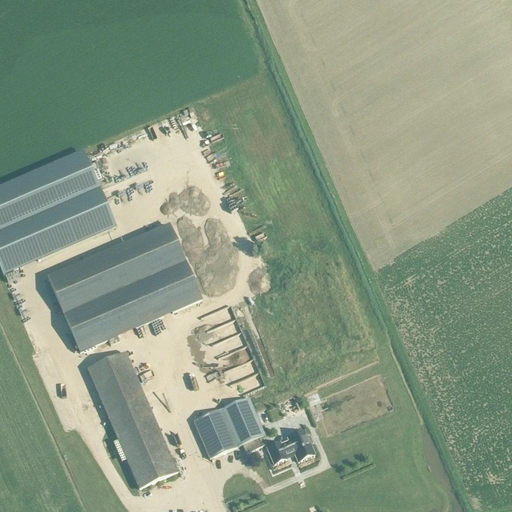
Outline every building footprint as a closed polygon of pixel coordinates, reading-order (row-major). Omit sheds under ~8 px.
[(83,155),(0,191),(0,269),(3,278),(115,229),(104,202),(99,192),(83,155)] [(235,187),(222,192),(225,198),(237,193),(235,187)] [(238,228),(239,234),(251,231),(250,225),(238,228)] [(118,339),(202,303),(169,226),(46,279),(80,356),(109,343),(111,347),(120,343),(118,339)] [(47,322),(36,325),(40,338),(51,335),(47,322)] [(249,332),(230,337),(233,346),(251,342),(249,332)] [(245,349),(249,358),(257,355),(254,345),(245,349)] [(176,475),(125,356),(88,373),(119,445),(115,447),(118,455),(123,453),(139,491),(176,475)] [(158,397),(161,405),(166,403),(163,395),(158,397)] [(237,449),(242,447),(259,440),(265,437),(249,400),(221,412),(237,449)] [(237,449),(221,412),(193,424),(209,461),(237,449)] [(289,442),(280,446),(280,444),(267,450),(274,467),(287,461),(286,460),(295,456),(298,464),(315,457),(310,447),(311,446),(312,444),(310,439),(307,438),(306,438),(304,433),(288,440),(289,442)] [(246,455),(262,448),(259,440),(242,447),(246,455)] [(190,448),(185,449),(188,459),(193,457),(190,448)]
